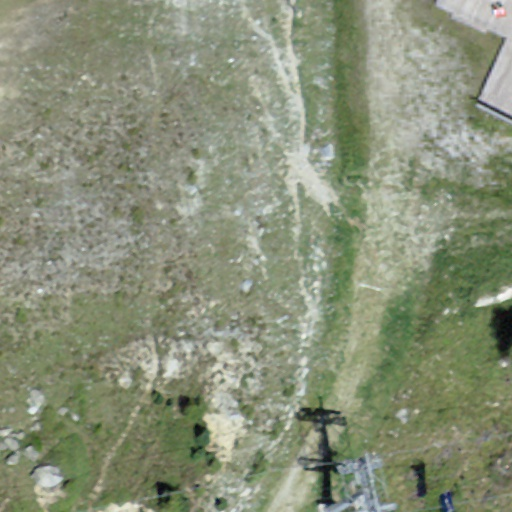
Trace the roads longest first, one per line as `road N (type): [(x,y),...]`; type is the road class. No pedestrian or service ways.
road 1 (track): [(369,0),(368,116),(334,400),(279,511)]
road 2 (track): [(355,228),(428,235),(511,224)]
